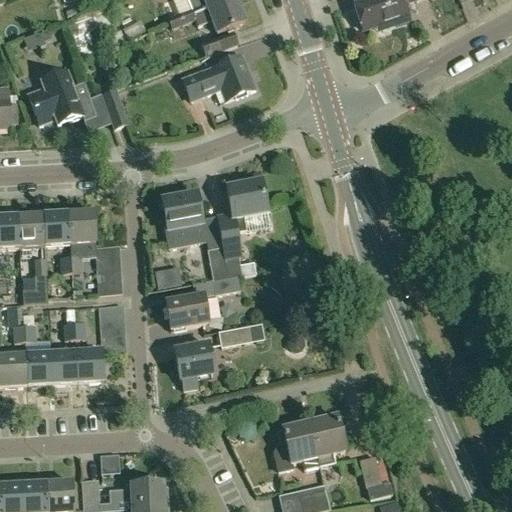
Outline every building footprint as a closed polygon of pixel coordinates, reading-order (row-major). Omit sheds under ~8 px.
[(207,13),(235,1),(234,0),(184,0),(190,14),(179,18),(182,27),(194,22),(192,18),(206,12),(207,13)] [(403,6),(420,0),(376,0),(354,8),(363,33),(389,24),(391,27),(408,21),(403,6)] [(216,36),(244,25),(235,1),(207,13),(206,12),(192,18),(194,22),(197,29),(211,23),(216,36)] [(73,21),(75,35),(101,31),(99,16),(73,21)] [(182,27),(179,18),(167,23),(170,32),(182,27)] [(200,47),(205,61),(237,49),(232,35),(200,47)] [(218,107),(254,93),(241,60),(180,83),(189,104),(213,94),(218,107)] [(28,98),(40,129),(55,123),(57,129),(84,119),(68,75),(42,84),(44,92),(28,98)] [(9,126),(15,126),(14,108),(8,109),(7,91),(0,91),(0,131),(10,130),(9,126)] [(116,96),(102,101),(108,122),(113,134),(127,129),(116,96)] [(95,127),(108,122),(102,101),(97,103),(96,100),(85,104),(85,105),(87,105),(95,127)] [(232,236),(237,235),(271,229),(269,215),(265,215),(260,185),(226,191),(231,220),(229,221),(232,236)] [(195,197),(161,203),(166,233),(164,233),(168,252),(205,245),(206,245),(202,226),(200,227),(195,197)] [(68,217),(69,249),(95,248),(93,215),(68,217)] [(42,218),(44,250),(69,249),(68,217),(42,218)] [(17,219),(19,252),(44,250),(42,218),(17,219)] [(0,220),(0,252),(19,252),(17,219),(0,220)] [(220,250),(226,281),(238,279),(240,279),(237,263),(241,262),(237,235),(232,236),(229,221),(215,223),(220,250)] [(95,263),(120,262),(119,249),(95,250),(95,263)] [(226,281),(220,250),(206,253),(212,284),(226,281)] [(21,282),(21,256),(7,256),(7,282),(21,282)] [(80,261),(70,262),(71,277),(81,277),(80,261)] [(58,262),(59,278),(71,277),(70,262),(58,262)] [(96,275),(120,273),(120,262),(95,263),(96,275)] [(46,279),(45,263),(35,264),(36,279),(46,279)] [(97,287),(121,286),(120,273),(96,275),(97,287)] [(157,293),(165,291),(162,276),(154,277),(157,293)] [(215,299),(240,294),(238,279),(226,281),(212,284),(212,285),(192,289),(194,301),(165,306),(170,333),(207,327),(203,301),(214,298),(215,299)] [(97,298),(122,297),(121,286),(97,287),(97,298)] [(98,322),(123,321),(122,309),(98,310),(98,322)] [(24,347),(23,331),(22,331),(21,311),(12,311),(14,347),(24,347)] [(99,333),(124,332),(123,321),(98,322),(99,333)] [(86,344),(85,327),(74,328),(75,344),(86,344)] [(64,344),(75,344),(74,328),(63,328),(64,344)] [(34,330),(23,331),(24,347),(35,346),(34,330)] [(249,331),(218,336),(221,351),(251,346),(249,331)] [(99,346),(124,344),(124,332),(99,333),(99,346)] [(100,358),(125,357),(124,344),(99,346),(100,354),(100,358)] [(195,381),(213,378),(207,347),(174,353),(179,384),(181,384),(183,394),(197,391),(195,381)] [(73,355),(75,388),(102,387),(100,358),(100,354),(73,355)] [(49,357),(50,389),(75,388),(73,355),(49,357)] [(50,389),(49,357),(24,358),(26,391),(50,389)] [(0,359),(0,365),(1,392),(26,391),(24,358),(0,359)] [(331,457),(344,454),(336,420),(308,426),(318,470),(333,466),(331,457)] [(318,470),(308,426),(282,432),(286,449),(276,452),(274,456),(279,474),(293,471),(292,466),(302,464),(304,473),(318,470)] [(369,504),(371,504),(391,499),(388,486),(381,488),(374,461),(359,465),(365,492),(366,492),(369,504)] [(97,483),(81,484),(82,511),(98,511),(98,507),(97,483)] [(45,485),(46,511),(72,511),(71,484),(45,485)] [(20,487),(21,511),(46,511),(45,485),(20,487)] [(110,506),(98,507),(98,511),(144,511),(168,511),(166,490),(163,490),(163,485),(125,487),(125,493),(109,494),(110,506)] [(0,487),(0,511),(21,511),(20,487),(0,487)] [(328,511),(324,490),(278,500),(281,511),(328,511)]
